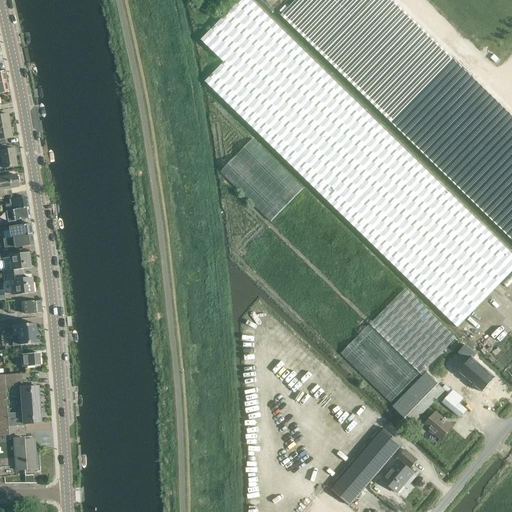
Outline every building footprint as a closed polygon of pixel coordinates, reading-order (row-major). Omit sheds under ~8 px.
[(192,0),(193,1),(195,4),(195,5),(196,6),(197,7),(198,9),(200,10),(201,11),(202,12),(203,12),(205,13),(207,14),(209,14),(212,15),(213,15),(216,15),(218,14),(221,13),(223,12),(225,11),(226,10),(227,9),(229,8),(230,7),(231,5),(232,3),(232,2),(233,2),(233,0),(192,0)] [(511,272),(511,253),(251,0),(240,0),(201,40),(224,62),(205,82),(458,328),(511,272)] [(511,116),(392,0),(296,0),(281,16),(511,239),(511,116)] [(0,93),(9,92),(6,82),(0,83),(0,93)] [(8,114),(0,115),(0,127),(11,126),(8,114)] [(11,126),(0,127),(0,140),(13,138),(11,126)] [(6,144),(0,145),(0,155),(2,169),(17,166),(14,149),(7,150),(6,144)] [(16,175),(0,178),(0,196),(7,194),(6,189),(18,187),(16,175)] [(14,205),(9,206),(5,206),(6,211),(28,208),(26,198),(13,200),(14,205)] [(30,218),(28,208),(6,211),(7,216),(8,223),(16,221),(16,220),(30,218)] [(32,235),(31,224),(17,227),(17,226),(9,227),(9,232),(10,238),(32,235)] [(34,245),(32,235),(3,239),(5,249),(20,246),(20,247),(34,245)] [(9,256),(7,257),(8,263),(10,263),(11,270),(3,272),(3,277),(24,274),(23,269),(31,268),(29,253),(9,256)] [(24,274),(3,277),(4,282),(12,281),(13,288),(11,288),(12,294),(14,294),(14,296),(34,293),(32,278),(24,279),(24,274)] [(405,290),(373,322),(371,325),(421,374),(425,370),(456,338),(406,289),(405,290)] [(20,311),(26,310),(26,314),(41,313),(40,302),(34,302),(34,301),(24,302),(24,299),(15,300),(16,307),(19,307),(20,311)] [(12,326),(13,336),(12,336),(13,346),(39,343),(38,333),(36,333),(35,324),(12,326)] [(383,422),(300,342),(258,386),(272,399),(247,425),(251,429),(247,434),(284,469),(285,468),(313,495),(336,470),(343,476),(355,462),(349,457),(383,422)] [(466,345),(459,353),(469,362),(459,373),(482,392),(495,377),(473,358),(476,354),(466,345)] [(21,367),(40,365),(39,353),(20,355),(21,367)] [(412,425),(438,398),(446,391),(427,372),(423,376),(393,406),(412,425)] [(8,413),(7,407),(6,386),(23,385),(22,374),(0,375),(0,468),(16,468),(16,471),(26,471),(26,469),(37,469),(35,440),(24,441),(23,438),(26,438),(25,426),(8,427),(8,413)] [(20,388),(21,406),(40,405),(39,387),(31,387),(20,388)] [(253,390),(252,391),(251,391),(250,392),(249,392),(248,393),(247,394),(246,396),(246,397),(246,398),(246,399),(246,400),(246,401),(246,402),(246,403),(247,404),(247,405),(248,406),(249,406),(249,407),(250,408),(251,408),(252,409),(253,409),(254,409),(256,409),(257,409),(259,408),(260,408),(261,407),(263,406),(263,405),(264,404),(264,403),(265,402),(265,400),(265,399),(265,397),(264,396),(264,395),(263,394),(262,393),(261,392),(260,391),(259,391),(257,390),(256,390),(255,390),(253,390)] [(467,410),(459,404),(464,399),(454,391),(443,403),(461,418),(467,410)] [(40,405),(21,406),(22,412),(8,413),(8,427),(25,426),(25,424),(33,424),(33,423),(41,422),(40,405)] [(453,427),(436,413),(425,426),(442,440),(453,427)] [(350,506),(402,444),(384,429),(355,462),(343,476),(331,490),(350,506)] [(413,472),(409,469),(410,467),(411,468),(418,461),(406,450),(397,460),(399,461),(382,480),(396,492),(413,472)] [(330,511),(318,499),(313,504),(301,492),(281,511),(330,511)] [(340,500),(331,492),(324,499),(333,507),(340,500)]
